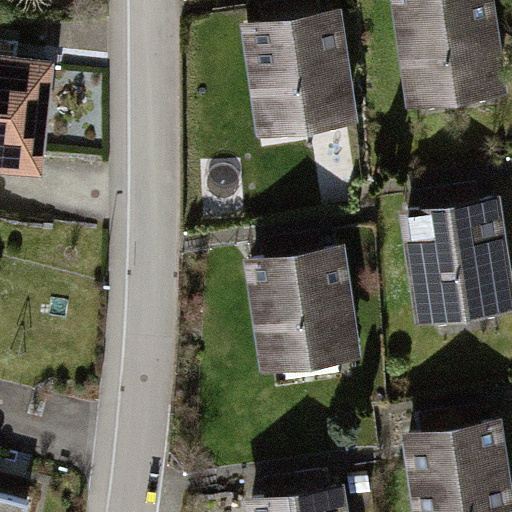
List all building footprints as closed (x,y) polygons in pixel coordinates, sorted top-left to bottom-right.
[(511,73),(502,0),(396,0),(410,102),(511,89),(511,73)] [(351,2),(247,16),(262,131),(366,118),(351,2)] [(57,54),(0,48),(0,154),(46,159),(57,54)] [(511,207),(510,191),(406,205),(421,320),(511,308),(511,207)] [(352,237),(251,255),(271,366),(372,348),(352,237)] [(511,511),(511,420),(511,414),(407,428),(418,511),(511,511)] [(349,511),(346,483),(244,497),(246,511),(349,511)] [(0,511),(34,511),(38,500),(0,490),(0,511)]
